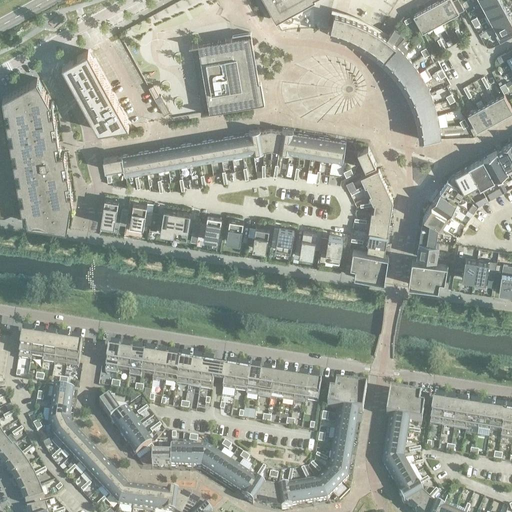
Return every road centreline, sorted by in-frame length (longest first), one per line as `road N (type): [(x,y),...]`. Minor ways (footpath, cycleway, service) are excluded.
road 1 (residential): [(0,311),(511,392)]
road 2 (residential): [(44,47),(86,122),(99,188),(93,231)]
